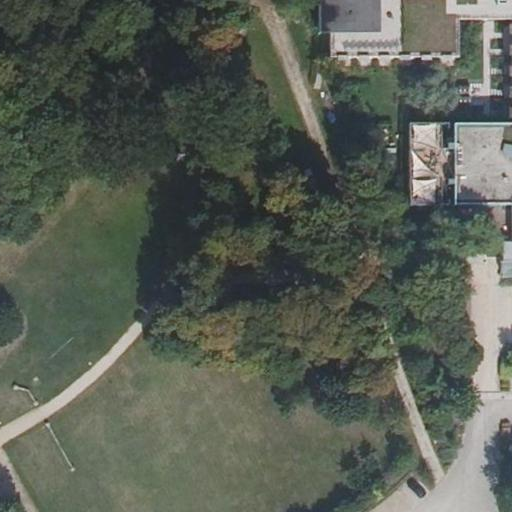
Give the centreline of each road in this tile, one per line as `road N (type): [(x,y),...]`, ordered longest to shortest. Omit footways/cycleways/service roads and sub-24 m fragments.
road 1 (track): [(252,0),(433,456),(462,501)]
road 2 (track): [(231,0),(232,57),(201,204),(164,293),(119,354),(0,447)]
